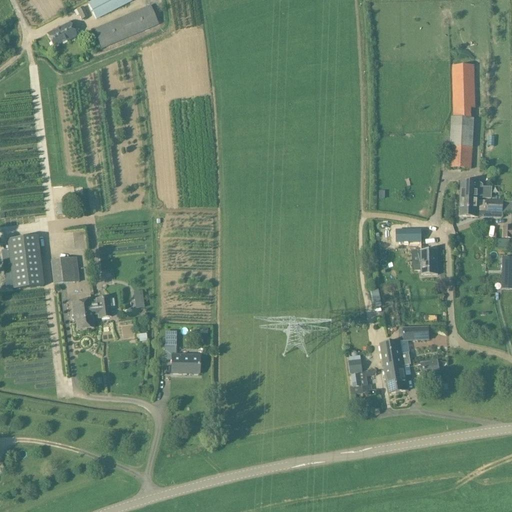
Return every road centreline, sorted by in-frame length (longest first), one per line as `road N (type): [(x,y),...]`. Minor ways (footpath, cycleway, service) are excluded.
road 1 (unclassified): [(114,511),(270,468),(511,429)]
road 2 (unknown): [(46,191),(19,54)]
